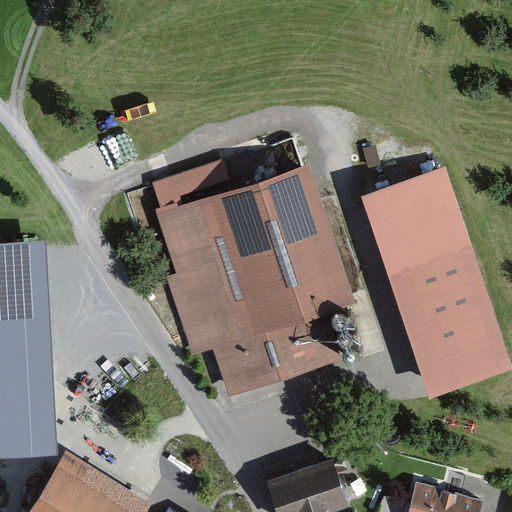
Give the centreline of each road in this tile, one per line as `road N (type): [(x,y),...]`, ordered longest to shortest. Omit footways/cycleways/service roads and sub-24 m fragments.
road 1 (residential): [(75,205),(263,511)]
road 2 (track): [(54,0),(28,54),(13,123)]
road 3 (track): [(0,110),(75,205)]
